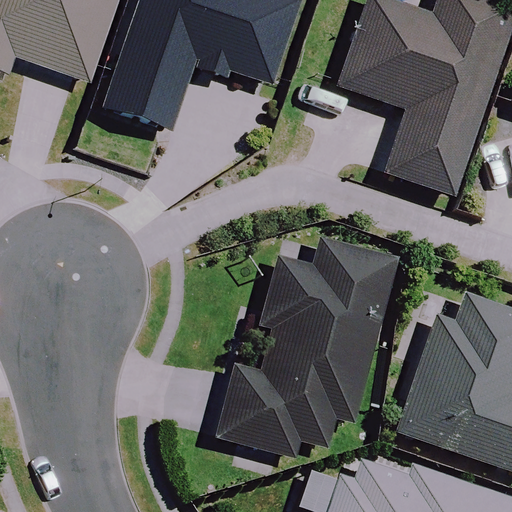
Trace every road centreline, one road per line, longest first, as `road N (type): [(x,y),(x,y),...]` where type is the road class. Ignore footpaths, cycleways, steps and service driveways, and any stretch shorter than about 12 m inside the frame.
road 1 (residential): [(47,278),(285,191),(310,189),(511,255)]
road 2 (residential): [(98,511),(71,431),(47,278)]
